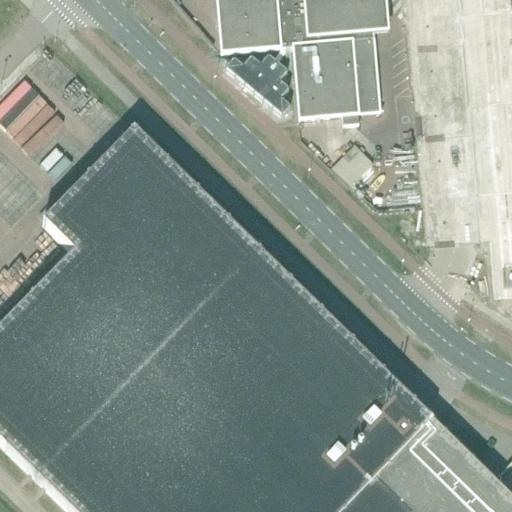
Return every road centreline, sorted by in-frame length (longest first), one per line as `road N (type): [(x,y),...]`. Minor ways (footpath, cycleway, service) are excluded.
road 1 (unclassified): [(416,317),(95,0)]
road 2 (unclassified): [(433,0),(454,252),(438,292),(416,317)]
